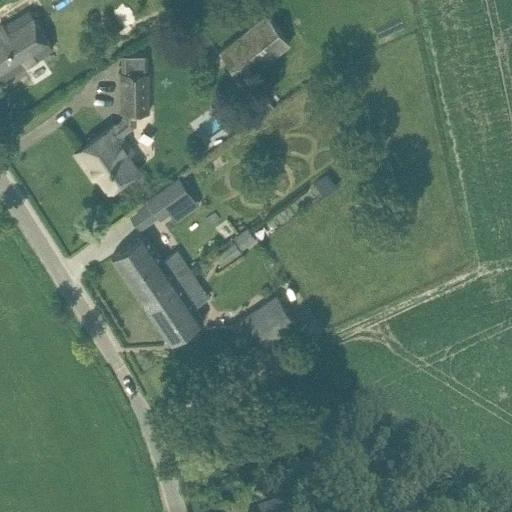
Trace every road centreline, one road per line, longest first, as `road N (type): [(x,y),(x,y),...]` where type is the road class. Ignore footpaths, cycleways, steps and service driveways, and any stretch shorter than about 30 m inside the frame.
road 1 (residential): [(129,384),(0,181)]
road 2 (unclassified): [(176,511),(129,384)]
